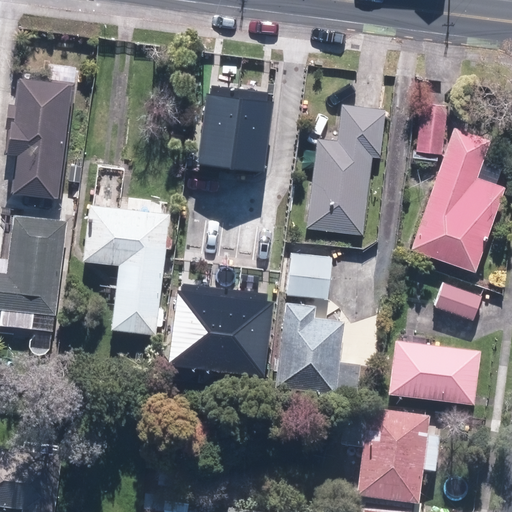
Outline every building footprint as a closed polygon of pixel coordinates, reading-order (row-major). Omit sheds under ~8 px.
[(5,198),(58,204),(71,83),(14,76),(10,107),(3,106),(0,135),(0,157),(10,159),(5,198)] [(199,161),(264,170),(274,92),(209,83),(199,161)] [(313,139),(302,231),(359,238),(368,160),(377,161),(383,110),(337,105),(333,141),(313,139)] [(448,130),(405,252),(471,276),(502,189),(492,186),(498,169),(479,162),(486,143),(448,130)] [(106,331),(153,337),(168,202),(127,197),(125,211),(84,206),(77,265),(113,269),(106,331)] [(0,328),(49,335),(64,222),(8,215),(0,275),(0,328)] [(276,236),(252,234),(248,275),(272,277),(276,236)] [(330,258),(286,253),(282,298),(325,302),(330,258)] [(479,298),(441,284),(432,307),(470,322),(479,298)] [(176,291),(167,365),(264,377),(273,303),(176,291)] [(313,307),(282,303),(270,390),(354,401),(359,363),(337,360),(342,322),(312,318),(313,307)] [(389,341),(382,396),(470,407),(477,352),(389,341)] [(359,453),(351,511),(413,511),(418,477),(433,479),(440,423),(341,410),(336,450),(359,453)] [(52,511),(59,455),(0,448),(0,507),(17,510),(17,511),(52,511)] [(438,449),(436,479),(454,480),(455,450),(438,449)]
